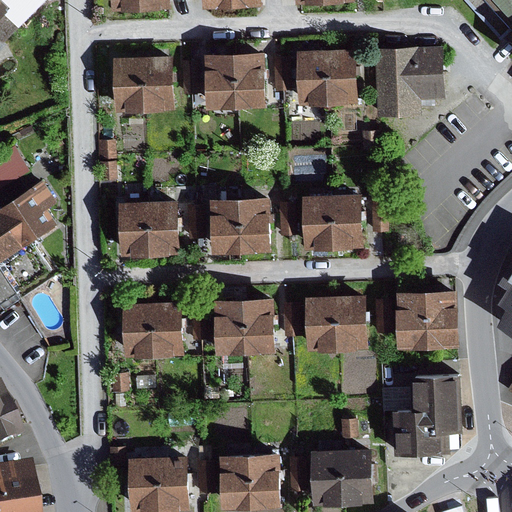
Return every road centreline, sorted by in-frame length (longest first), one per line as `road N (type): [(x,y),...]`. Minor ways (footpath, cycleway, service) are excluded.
road 1 (residential): [(94,275),(478,266)]
road 2 (residential): [(85,32),(409,23)]
road 3 (residential): [(94,275),(85,32)]
road 4 (residential): [(70,480),(85,474),(100,426),(94,275)]
road 5 (residential): [(478,266),(494,472)]
road 6 (residential): [(70,480),(27,389),(0,358)]
